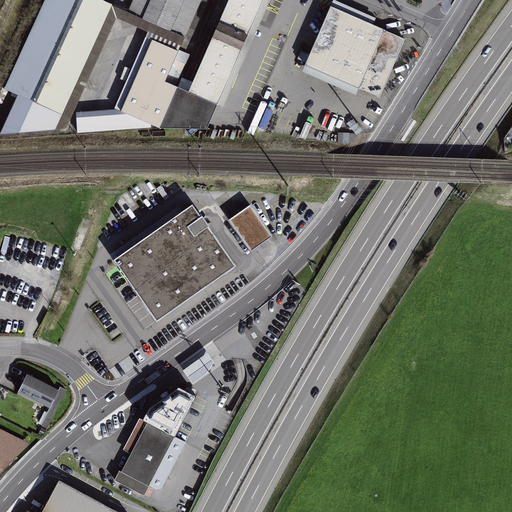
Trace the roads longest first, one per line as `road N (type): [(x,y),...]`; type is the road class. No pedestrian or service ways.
road 1 (motorway): [(511,25),(364,243),(211,511)]
road 2 (secondary): [(471,0),(308,248),(256,297),(103,408)]
road 3 (motorway): [(245,511),(345,332),(511,76)]
road 4 (secondary): [(103,408),(0,505)]
road 5 (unknown): [(299,0),(268,26),(227,114)]
road 6 (unclassified): [(103,408),(64,362),(0,347)]
